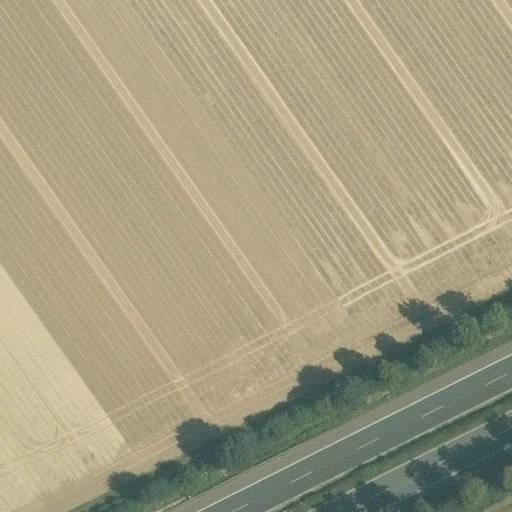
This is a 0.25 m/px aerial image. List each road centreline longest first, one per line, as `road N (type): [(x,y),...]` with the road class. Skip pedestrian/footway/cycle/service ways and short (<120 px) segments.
road 1 (track): [(511,319),(122,511)]
road 2 (motorway): [(511,394),(274,511)]
road 3 (motorway): [(382,511),(511,449)]
